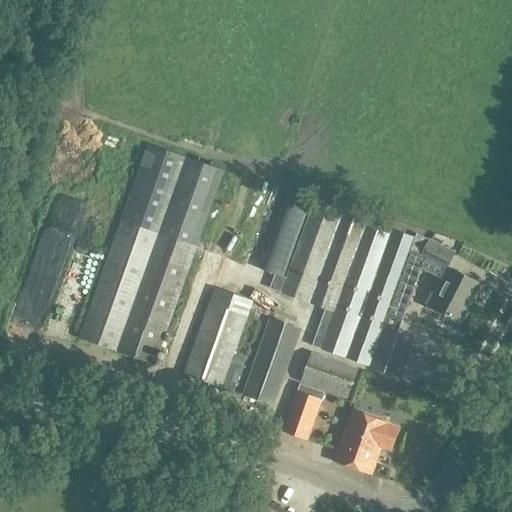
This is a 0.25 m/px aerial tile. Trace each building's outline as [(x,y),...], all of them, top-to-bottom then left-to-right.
[(148,146),(80,337),(156,364),(224,173),(148,146)] [(279,292),(309,205),(288,197),(260,271),(275,277),(270,288),(279,292)] [(313,206),(309,205),(279,292),(334,311),(321,349),(402,377),(415,341),(383,330),(389,313),(404,318),(427,258),(449,269),(456,255),(418,235),(416,239),(314,203),(313,206)] [(447,281),(442,278),(428,304),(461,322),(461,321),(460,320),(473,297),(474,297),(481,284),(453,270),(447,281)] [(248,318),(210,303),(185,374),(234,393),(247,357),(236,353),(248,318)] [(301,330),(270,319),(243,395),(275,406),(301,330)] [(301,383),(347,400),(358,370),(313,353),(301,383)] [(297,392),(283,431),(307,440),(325,392),(300,383),(297,392)] [(391,450),(399,428),(353,410),(334,460),(371,474),(382,446),(391,450)] [(287,511),(243,489),(231,511),(287,511)]
